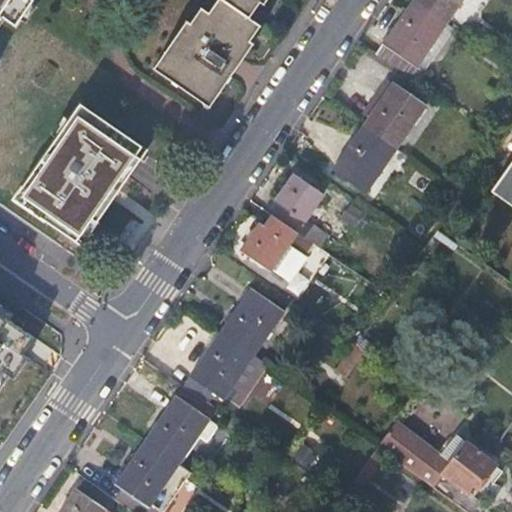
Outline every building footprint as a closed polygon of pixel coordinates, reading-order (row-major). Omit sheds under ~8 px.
[(0,0),(0,21),(4,15),(20,26),(37,1),(34,0),(0,0)] [(220,0),(221,0),(210,14),(203,10),(192,24),(188,21),(154,69),(210,109),(254,46),(251,45),(261,29),(249,21),(261,5),(263,6),(267,0),(220,0)] [(415,0),(414,3),(447,25),(464,0),(415,0)] [(419,66),(447,25),(414,3),(377,56),(417,85),(427,71),(419,66)] [(369,118),(391,86),(387,82),(364,113),(369,118)] [(363,127),(395,151),(426,107),(393,83),(391,86),(369,118),(363,127)] [(82,106),(16,201),(80,245),(146,150),(82,106)] [(366,193),(395,151),(363,127),(333,170),(366,193)] [(511,161),(490,192),(511,206),(511,161)] [(272,217),(295,234),(304,222),(306,222),(324,196),(294,174),(275,202),(280,206),(272,217)] [(364,214),(349,204),(338,218),(353,229),(364,214)] [(288,244),(295,234),(272,217),(264,228),(259,224),(241,252),(270,273),(273,271),(290,284),(308,259),(288,244)] [(330,235),(314,224),(303,239),(319,250),(330,235)] [(221,333),(253,355),(283,313),(251,290),(221,333)] [(0,422),(57,341),(0,300),(0,422)] [(253,356),(253,355),(221,333),(191,376),(223,399),(233,386),(248,396),(268,366),(253,356)] [(371,345),(360,338),(354,347),(365,354),(371,345)] [(365,354),(354,347),(337,371),(346,380),(365,354)] [(145,441),(178,463),(199,437),(206,442),(217,427),(208,420),(215,410),(183,387),(145,441)] [(452,461),(397,422),(381,445),(379,448),(384,451),(466,511),(477,511),(484,504),(480,501),(503,470),(467,442),(452,461)] [(511,422),(495,446),(505,453),(511,443),(511,422)] [(163,511),(192,474),(178,463),(145,441),(116,483),(122,489),(114,500),(130,511),(155,511),(156,511),(163,511)] [(384,451),(379,448),(354,482),(359,487),(384,451)] [(108,511),(95,502),(99,495),(82,484),(78,490),(76,489),(60,511),(108,511)]
